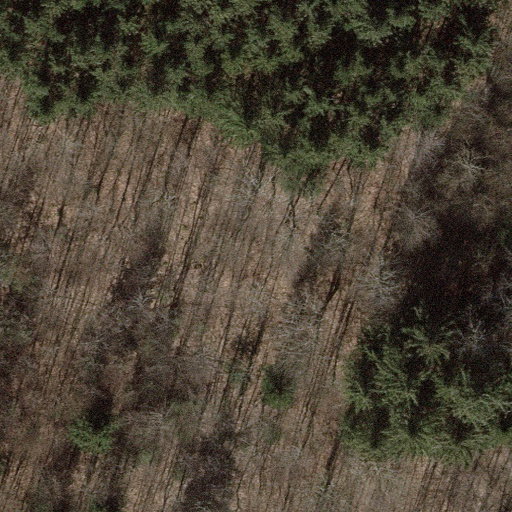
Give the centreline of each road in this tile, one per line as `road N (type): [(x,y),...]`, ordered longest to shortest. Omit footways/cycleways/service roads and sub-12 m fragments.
road 1 (motorway): [(294,0),(0,61)]
road 2 (motorway): [(276,511),(511,456)]
